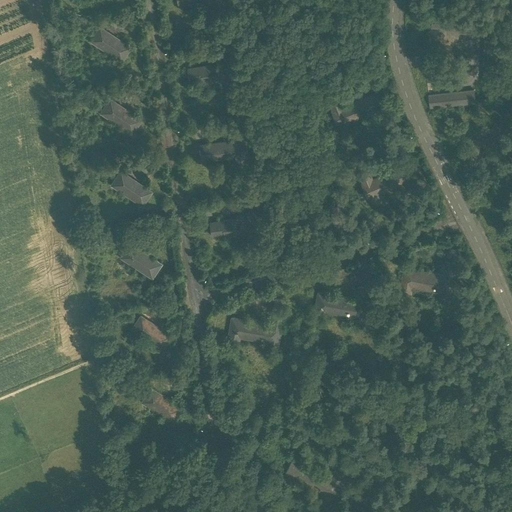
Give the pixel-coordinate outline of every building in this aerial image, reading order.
[(178,0),(179,4),(191,3),(191,5),(214,2),(215,9),(225,8),(224,0),(225,0),(178,0)] [(455,30),(456,23),(432,21),(431,28),(455,30)] [(130,47),(99,27),(91,38),(98,43),(96,46),(121,62),(130,47)] [(232,54),(222,56),(223,63),(199,66),(188,68),(190,82),(202,80),(202,82),(225,79),(226,86),(236,85),(235,78),(236,78),(234,61),(233,62),(232,54)] [(436,92),(438,107),(476,102),(474,88),(436,92)] [(341,91),(331,96),(333,101),(344,97),(341,91)] [(103,93),(91,95),(92,101),(104,99),(103,93)] [(355,102),(342,107),(340,101),(330,105),(333,111),(332,112),(338,127),(340,126),(343,133),(352,129),(349,122),(370,113),(369,111),(380,106),(375,93),(364,98),(355,102)] [(141,119),(109,98),(102,110),(109,115),(107,117),(131,133),(141,119)] [(234,140),(220,142),(210,144),(199,145),(201,159),(213,157),(214,160),(236,156),(237,164),(247,162),(246,155),(248,155),(245,139),(244,139),(243,132),(233,133),(234,140)] [(113,164),(102,167),(104,173),(115,170),(113,164)] [(385,173),(372,179),(370,172),(360,176),(363,182),(362,183),(368,198),(369,197),(372,204),(381,200),(379,194),(400,185),(399,183),(410,178),(405,165),(394,169),(385,173)] [(151,191),(120,171),(112,182),(119,187),(117,189),(142,206),(151,191)] [(245,218),(231,220),(231,219),(210,223),(212,236),(224,234),(225,237),(247,234),(248,241),(258,239),(257,232),(259,232),(256,216),(255,216),(254,209),(244,210),(245,218)] [(123,237),(112,239),(113,246),(124,243),(123,237)] [(162,264),(130,243),(123,255),(130,260),(128,262),(152,278),(162,264)] [(461,251),(448,249),(447,256),(459,258),(461,251)] [(427,271),(415,269),(405,267),(400,290),(411,292),(412,287),(440,292),(439,298),(450,300),(457,264),(446,262),(443,274),(427,271)] [(374,276),(362,273),(360,281),(373,283),(374,276)] [(341,296),(329,294),(328,295),(318,293),(314,316),(325,318),(326,312),(354,317),(353,323),(364,325),(370,289),(359,287),(357,300),(341,297),(341,296)] [(288,301),(275,299),(274,306),(286,308),(288,301)] [(271,325),(254,322),(242,320),(232,318),(227,341),(239,343),(240,338),(267,343),(266,348),(277,350),(284,314),(273,312),(271,325)] [(172,337),(141,316),(133,328),(140,332),(139,335),(163,351),(172,337)] [(142,382),(131,385),(132,391),(144,389),(142,382)] [(183,408),(151,388),(143,399),(151,404),(149,407),(173,423),(183,408)] [(362,447),(351,441),(348,447),(359,453),(362,447)] [(331,478),(314,468),(304,463),(309,453),(300,449),(295,459),(293,457),(285,473),(287,474),(282,484),(291,489),(296,479),(323,494),(318,503),(327,508),(332,498),(334,499),(342,483),(340,482),(345,472),(337,468),(331,478)]
